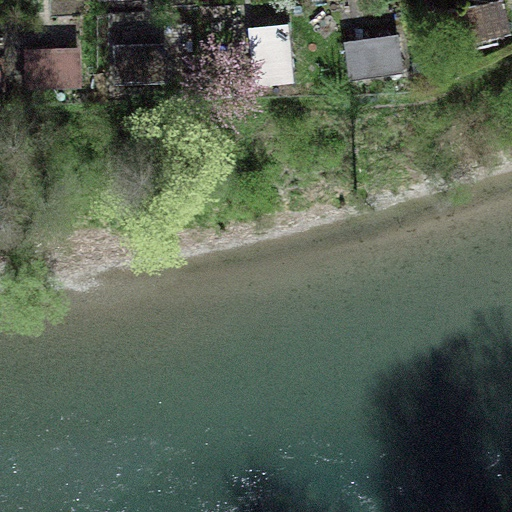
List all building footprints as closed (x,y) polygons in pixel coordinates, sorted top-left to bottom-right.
[(491,0),(455,8),(462,42),(506,33),(499,0),(491,0)] [(247,26),(252,84),(290,81),(285,23),(247,26)] [(110,27),(110,81),(165,81),(165,26),(110,27)] [(24,30),(23,85),(76,85),(76,30),(24,30)] [(343,40),(347,79),(399,73),(395,34),(343,40)]
